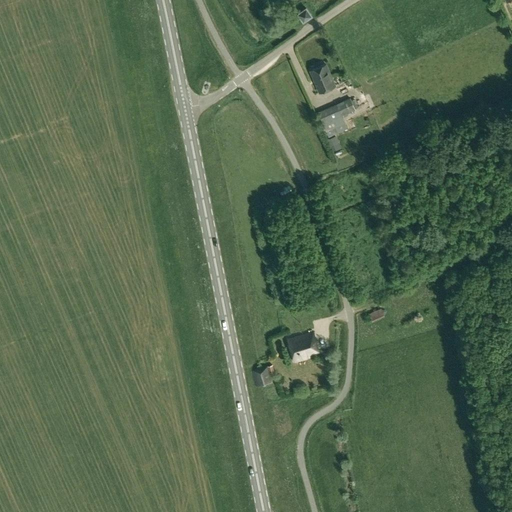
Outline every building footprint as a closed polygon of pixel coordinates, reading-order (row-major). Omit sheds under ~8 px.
[(297,14),(303,23),(312,16),(306,8),(297,14)] [(338,87),(328,65),(313,72),(322,94),(338,87)] [(202,91),(203,93),(205,95),(208,93),(211,84),(205,81),(202,91)] [(351,97),(318,112),(327,131),(344,123),(341,115),(356,109),(351,97)] [(327,140),(332,152),(341,148),(336,136),(327,140)] [(380,304),(373,308),(375,312),(369,314),(373,323),(385,317),(380,304)] [(314,332),(289,339),(295,361),(311,357),(310,355),(320,352),(314,332)] [(269,367),(253,371),(258,387),(273,383),(270,373),(269,367)]
